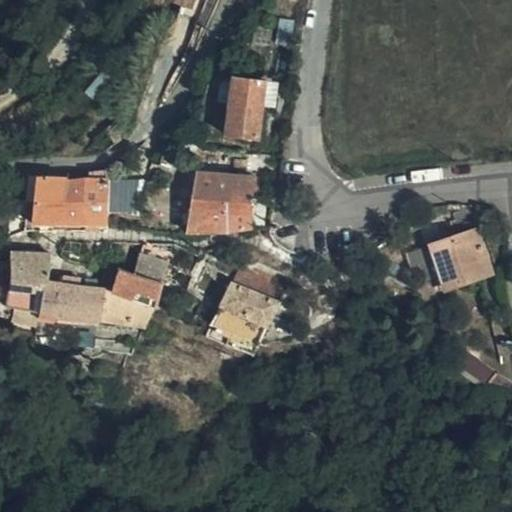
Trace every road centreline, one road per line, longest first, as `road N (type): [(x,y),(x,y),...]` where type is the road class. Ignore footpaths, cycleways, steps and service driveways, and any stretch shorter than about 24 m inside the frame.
road 1 (residential): [(317,0),(308,84),(326,198),(426,192)]
road 2 (track): [(85,0),(68,47),(16,111),(0,118)]
